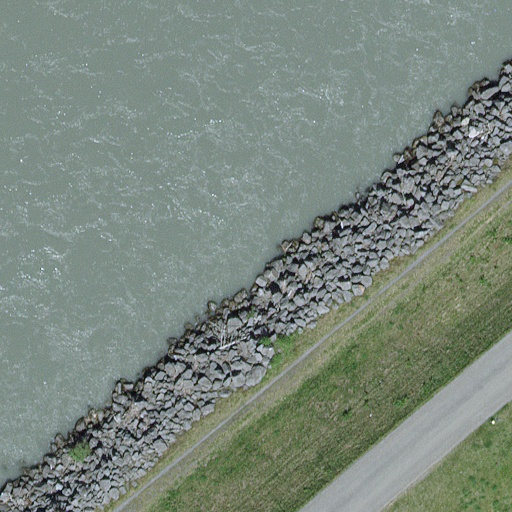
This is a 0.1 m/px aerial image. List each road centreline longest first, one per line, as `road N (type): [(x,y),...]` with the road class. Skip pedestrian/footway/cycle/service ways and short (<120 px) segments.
road 1 (track): [(130,511),(511,190)]
road 2 (unclassified): [(511,372),(347,511)]
